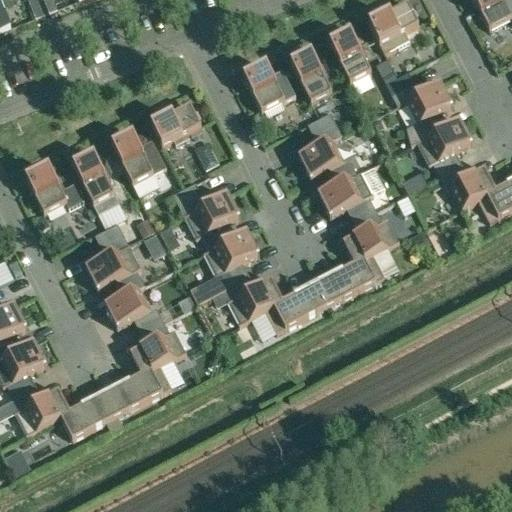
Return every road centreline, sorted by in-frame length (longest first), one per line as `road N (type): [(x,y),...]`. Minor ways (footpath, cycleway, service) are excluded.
road 1 (residential): [(187,35),(304,259)]
road 2 (residential): [(0,110),(187,35)]
road 3 (residential): [(0,194),(91,370)]
road 4 (residential): [(154,0),(0,61)]
road 5 (residential): [(439,0),(511,138)]
